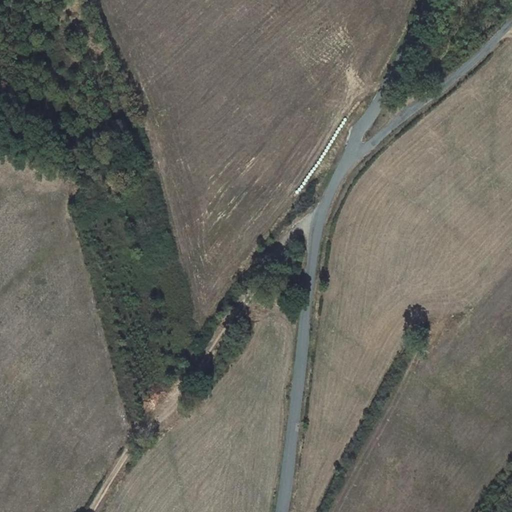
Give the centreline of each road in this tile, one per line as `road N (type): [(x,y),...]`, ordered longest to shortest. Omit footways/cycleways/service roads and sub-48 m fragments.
road 1 (track): [(89,511),(126,445),(179,393),(322,206)]
road 2 (unclassified): [(282,511),(322,206),(350,151)]
road 3 (unclassified): [(350,151),(361,151),(511,22)]
road 4 (unclassified): [(350,151),(428,0)]
